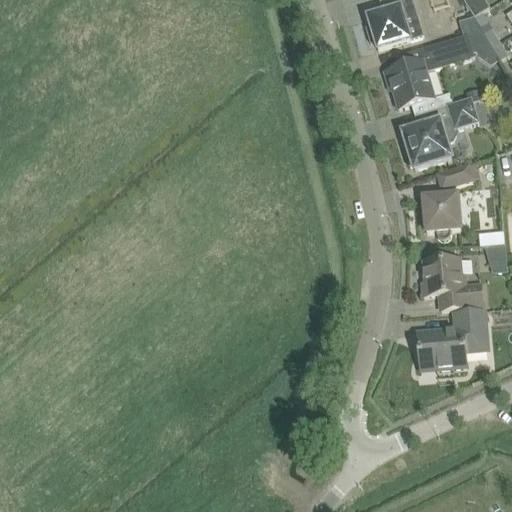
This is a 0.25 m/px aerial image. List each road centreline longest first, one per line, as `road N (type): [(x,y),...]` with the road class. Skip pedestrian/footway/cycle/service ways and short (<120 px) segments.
road 1 (residential): [(362,455),(348,415),(379,286),(379,232),(317,0)]
road 2 (residential): [(362,455),(511,388)]
